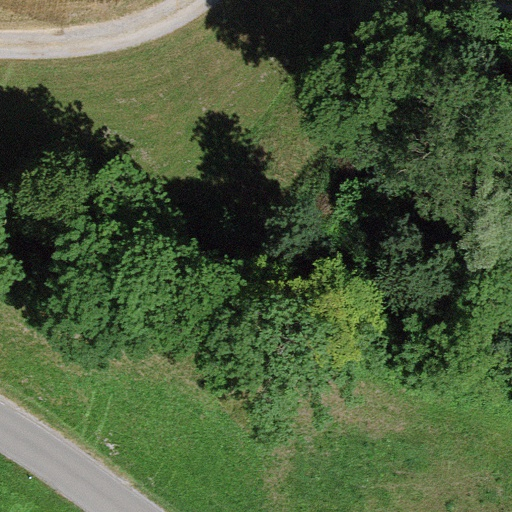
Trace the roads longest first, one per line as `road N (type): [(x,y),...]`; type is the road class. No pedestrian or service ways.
road 1 (track): [(202,0),(108,41),(0,39)]
road 2 (tertiary): [(0,426),(115,511)]
